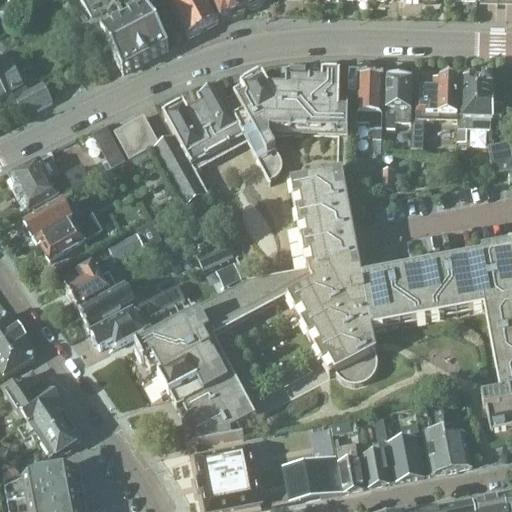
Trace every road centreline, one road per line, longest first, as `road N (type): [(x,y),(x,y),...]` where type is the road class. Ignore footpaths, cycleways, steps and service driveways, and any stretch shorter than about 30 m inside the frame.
road 1 (tertiary): [(511,47),(336,42),(225,55),(153,81),(0,157)]
road 2 (residential): [(0,286),(158,511)]
road 3 (unclassified): [(332,511),(511,474)]
